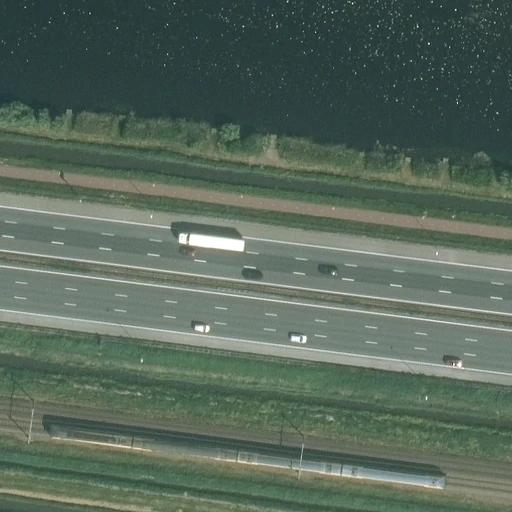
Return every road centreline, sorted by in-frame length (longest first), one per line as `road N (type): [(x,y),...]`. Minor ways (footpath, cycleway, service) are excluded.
road 1 (motorway): [(0,287),(511,352)]
road 2 (motorway): [(511,294),(0,229)]
